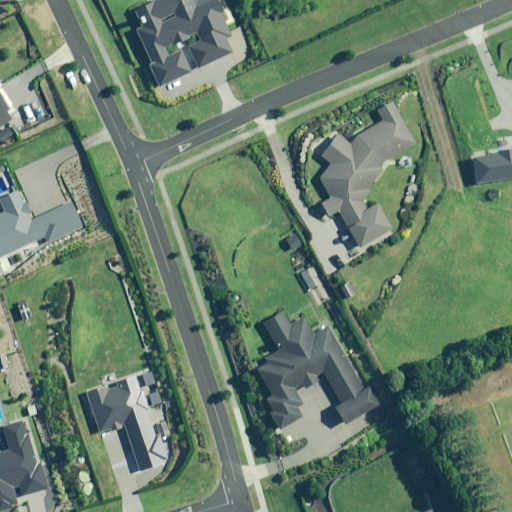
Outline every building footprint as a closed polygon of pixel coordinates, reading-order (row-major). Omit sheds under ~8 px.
[(164,0),(173,16),(160,22),(151,4),(134,13),(141,28),(134,31),(150,63),(146,64),(157,85),(187,70),(179,55),(165,61),(157,44),(191,27),(194,32),(197,31),(203,42),(187,50),(196,68),(228,52),(214,23),(220,21),(216,14),(220,12),(214,0),(207,0),(201,3),(199,0),(164,0)] [(317,221),(330,214),(350,252),(384,234),(368,203),(357,209),(353,201),(380,156),(403,144),(386,110),(375,116),(379,125),(340,144),(321,134),(309,156),(318,161),(310,176),(322,198),(309,205),(317,221)] [(499,154),(470,159),(475,186),(511,178),(511,148),(499,151),(499,154)] [(0,254),(42,236),(45,243),(80,228),(69,203),(30,220),(16,191),(0,198),(0,206),(2,211),(0,212),(0,254)] [(3,259),(0,260),(0,275),(8,271),(3,259)] [(269,416),(277,429),(299,417),(293,407),(299,403),(290,389),(321,371),(340,403),(334,406),(344,422),(374,403),(367,391),(363,393),(326,331),(312,340),(306,330),(296,337),(288,324),(269,336),(278,351),(266,358),(270,364),(258,371),(274,397),(267,401),(274,413),(269,416)] [(101,385),(83,391),(95,430),(123,422),(131,448),(152,442),(143,413),(148,411),(141,387),(137,389),(132,375),(114,381),(115,385),(103,389),(101,385)] [(0,511),(13,508),(12,506),(19,504),(14,488),(20,486),(23,497),(49,490),(41,462),(38,463),(30,434),(26,435),(22,421),(3,426),(10,451),(0,453),(0,511)] [(433,511),(430,502),(404,511),(403,511),(433,511)]
